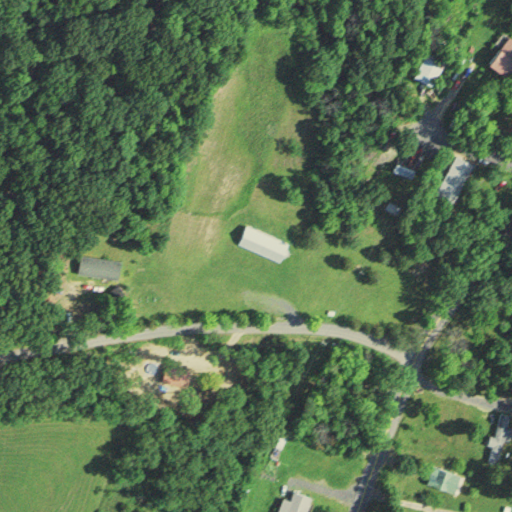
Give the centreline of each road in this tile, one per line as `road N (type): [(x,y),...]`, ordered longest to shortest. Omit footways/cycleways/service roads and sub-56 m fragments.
road 1 (residential): [(0,354),(136,331),(269,324),(319,326),(414,354)]
road 2 (tertiary): [(356,511),(414,354)]
road 3 (tertiary): [(414,354),(511,224)]
